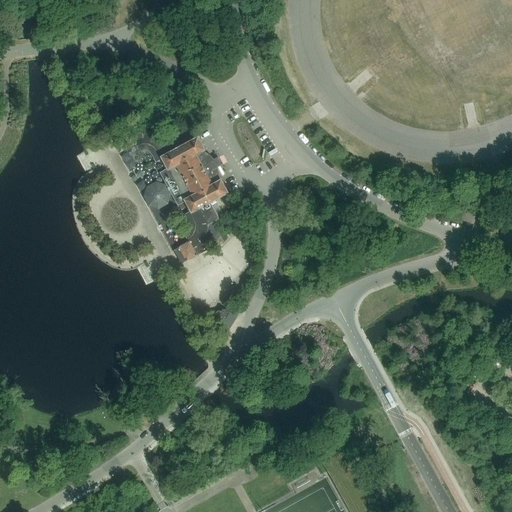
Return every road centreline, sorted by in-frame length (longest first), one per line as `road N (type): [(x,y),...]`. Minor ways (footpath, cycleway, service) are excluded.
road 1 (unclassified): [(39,511),(131,452),(238,353)]
road 2 (unclassified): [(485,247),(378,205),(295,155)]
road 3 (unclassified): [(238,353),(273,241),(274,187),(295,155)]
road 4 (residential): [(447,511),(364,359)]
road 5 (unclassified): [(331,298),(485,247)]
road 6 (unclassified): [(251,89),(218,92),(144,54),(100,42)]
